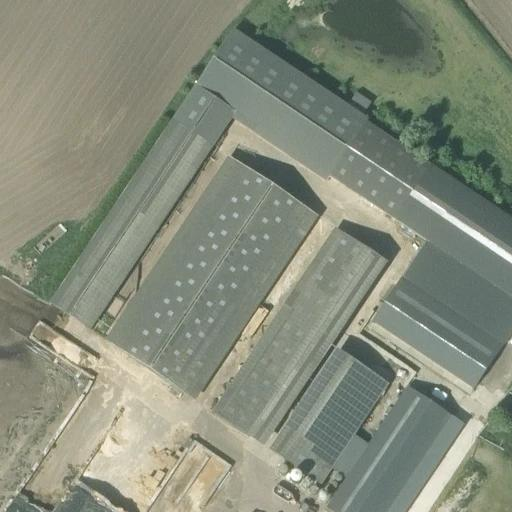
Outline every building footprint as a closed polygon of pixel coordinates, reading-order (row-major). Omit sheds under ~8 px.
[(195,88),(328,177),(365,122),(231,33),(195,88)] [(348,106),(363,112),(369,100),(353,93),(348,106)] [(511,220),(430,166),(365,122),(328,177),(427,244),(511,300),(511,220)] [(108,345),(192,401),(315,216),(231,160),(108,345)] [(371,270),(325,236),(206,423),(259,453),(371,270)] [(469,395),(511,332),(511,300),(427,244),(368,328),(469,395)] [(384,387),(336,355),(270,454),(318,486),(384,387)] [(325,510),(328,511),(392,511),(454,420),(406,387),(325,510)]
